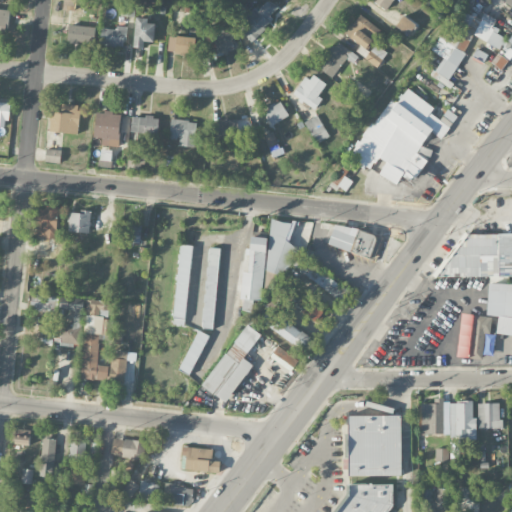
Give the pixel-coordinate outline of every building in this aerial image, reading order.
[(251,40),(280,10),(269,0),(267,0),(259,9),(257,8),(238,28),(251,40)] [(476,36),(499,49),(505,38),(497,33),(499,30),(492,26),(496,19),(484,12),(480,20),(459,7),(433,51),(443,57),(432,76),(446,85),(476,36)] [(0,33),(7,34),(9,10),(0,8),(0,33)] [(366,49),(380,30),(359,13),(345,32),(366,49)] [(396,26),(408,35),(416,24),(403,15),(396,26)] [(144,47),(144,41),(154,41),(155,20),(133,19),(132,47),(144,47)] [(94,44),(95,26),(67,25),(67,43),(94,44)] [(101,28),(100,45),(124,47),(126,26),(116,25),(116,29),(101,28)] [(195,37),(168,36),(168,53),(194,54),(195,37)] [(353,62),(358,57),(338,40),(316,64),(331,77),(348,58),(353,62)] [(390,64),(383,58),(387,53),(376,43),(365,58),(384,73),(390,64)] [(502,70),(511,56),(511,49),(505,44),(491,62),(502,70)] [(483,64),(488,54),(477,48),(472,58),(483,64)] [(326,83),(310,72),(294,95),(315,109),(322,99),(318,96),(326,83)] [(350,158),(371,170),(378,158),(386,163),(379,174),(397,185),(401,178),(412,184),(432,152),(422,146),(431,132),(443,139),(457,115),(447,109),(441,120),(430,113),(434,106),(406,89),(397,104),(387,98),(350,158)] [(289,115),(280,100),(263,110),(272,125),(289,115)] [(10,102),(0,101),(0,126),(7,127),(10,102)] [(81,106),(60,103),(59,112),(50,111),(48,130),(77,134),(81,106)] [(95,112),(94,137),(101,137),(101,145),(119,146),(121,113),(95,112)] [(305,121),(315,143),(328,137),(319,115),(305,121)] [(158,117),(131,116),(130,132),(158,134),(158,117)] [(168,136),(179,139),(178,144),(192,148),(198,124),(173,117),(168,136)] [(207,123),(210,139),(240,135),(237,118),(207,123)] [(61,149),(45,149),(44,161),(61,162),(61,149)] [(111,160),(111,150),(100,149),(99,160),(111,160)] [(127,169),(139,170),(141,156),(129,154),(127,169)] [(56,238),(59,208),(36,206),(35,224),(37,224),(36,236),(56,238)] [(67,231),(90,232),(91,212),(68,211),(67,231)] [(127,220),(125,242),(140,243),(142,221),(127,220)] [(289,246),(292,223),(272,220),(265,272),(290,275),(294,246),(289,246)] [(328,245),(370,255),(376,234),(333,224),(328,245)] [(511,233),(461,234),(461,254),(439,254),(439,276),(511,275),(511,233)] [(239,299),(261,301),(268,238),(251,236),(246,272),(242,271),(239,299)] [(173,317),(185,318),(190,245),(178,244),(173,317)] [(212,328),(218,248),(207,247),(201,327),(212,328)] [(349,294),(317,264),(309,273),(313,277),(341,302),(349,294)] [(498,316),(497,334),(511,334),(511,283),(488,283),(487,315),(498,316)] [(56,310),(56,295),(30,295),(31,311),(56,310)] [(84,305),(75,304),(76,297),(60,295),(59,309),(74,310),(73,326),(46,324),(45,340),(61,341),(61,344),(80,346),(84,305)] [(302,309),(316,321),(325,311),(312,298),(302,309)] [(82,379),(108,380),(108,365),(99,365),(101,310),(109,310),(109,300),(86,300),(82,379)] [(456,356),(482,359),(485,333),(490,334),(492,317),(461,313),(456,356)] [(103,334),(111,335),(111,319),(104,319),(103,334)] [(253,365),(244,358),(261,334),(247,323),(203,386),(226,402),(253,365)] [(179,370),(190,375),(207,334),(195,330),(179,370)] [(295,340),(310,350),(316,342),(302,331),(295,340)] [(293,370),(299,357),(277,346),(270,359),(293,370)] [(109,381),(125,383),(127,352),(112,350),(109,381)] [(422,435),(450,434),(449,402),(421,402),(422,435)] [(475,438),(474,402),(450,402),(451,439),(475,438)] [(478,428),(501,428),(500,402),(477,403),(478,428)] [(401,475),(401,415),(348,415),(348,475),(401,475)] [(31,430),(15,429),(14,443),(30,444),(31,430)] [(110,454),(142,459),(145,441),(112,437),(110,454)] [(42,476),(55,476),(54,438),(40,438),(42,476)] [(69,483),(84,484),(86,441),(70,441),(69,483)] [(220,461),(212,460),(213,449),(182,446),(181,455),(187,456),(186,469),(219,473),(220,461)] [(435,461),(448,461),(449,448),(436,448),(435,461)] [(32,483),(33,469),(21,469),(21,483),(32,483)] [(131,498),(140,486),(131,480),(122,492),(131,498)] [(139,497),(157,499),(159,484),(141,481),(139,497)] [(393,484),(347,483),(347,493),(334,511),(387,511),(393,504),(393,484)] [(164,503),(192,505),(193,486),(165,485),(164,503)] [(436,508),(448,509),(448,489),(437,488),(436,508)] [(18,506),(39,506),(40,492),(18,492),(18,506)]
